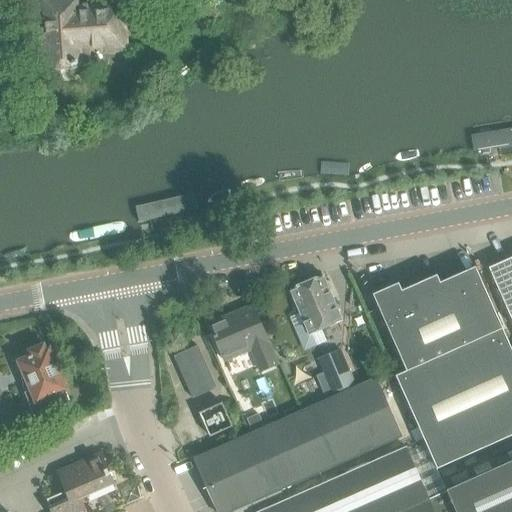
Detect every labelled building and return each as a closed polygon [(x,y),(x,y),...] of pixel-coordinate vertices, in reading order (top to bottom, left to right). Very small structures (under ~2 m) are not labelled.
[(106,48),(124,47),(122,7),(75,9),(74,4),(47,6),(50,50),(45,51),(46,67),(78,65),(77,45),(106,44),(106,48)] [(511,128),(472,136),(475,152),(511,145),(511,128)] [(197,201),(143,213),(146,224),(200,212),(197,201)] [(170,238),(158,241),(160,252),(173,249),(170,238)] [(511,257),(488,268),(511,321),(511,257)] [(403,286),(376,298),(409,372),(399,376),(396,378),(438,471),(440,469),(450,465),(511,437),(511,345),(479,270),(444,285),(440,278),(406,293),(403,286)] [(308,284),(291,291),(310,337),(311,336),(343,322),(324,277),(308,284)] [(262,372),(278,364),(253,308),(238,315),(239,318),(212,330),(226,361),(252,350),(262,372)] [(332,388),(353,379),(336,340),(315,349),(332,388)] [(71,412),(63,393),(68,391),(50,350),(46,352),(44,347),(30,353),(32,358),(19,363),(32,393),(26,396),(39,426),(71,412)] [(194,399),(217,389),(198,347),(175,358),(194,399)] [(265,428),(253,433),(195,459),(218,511),(233,511),(403,438),(377,380),(265,428)] [(209,438),(232,428),(221,404),(199,414),(209,438)] [(247,420),(253,433),(265,428),(259,414),(247,420)] [(433,511),(407,450),(265,511),(433,511)] [(65,494),(47,501),(51,511),(79,511),(75,501),(113,486),(104,465),(101,458),(84,465),(57,476),(65,494)] [(511,511),(511,464),(429,501),(434,511),(511,511)]
